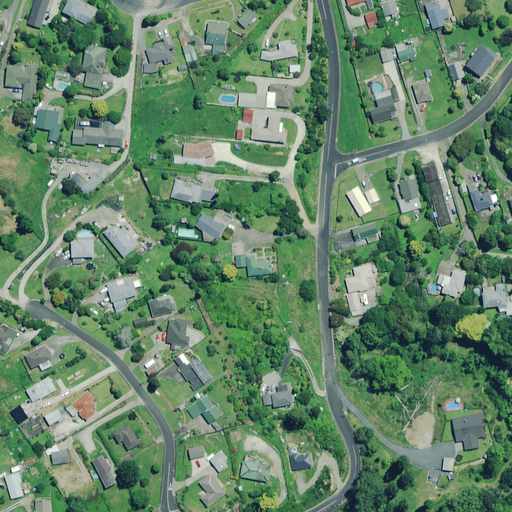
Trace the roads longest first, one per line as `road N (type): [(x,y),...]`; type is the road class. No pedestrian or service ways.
road 1 (residential): [(327,165),(328,370),(354,463),(350,486),(318,511)]
road 2 (residential): [(34,309),(103,349),(148,399),(170,442),(169,511)]
road 3 (residential): [(327,165),(442,134),(479,108),(511,67)]
road 4 (residential): [(321,0),(334,78),(327,165)]
